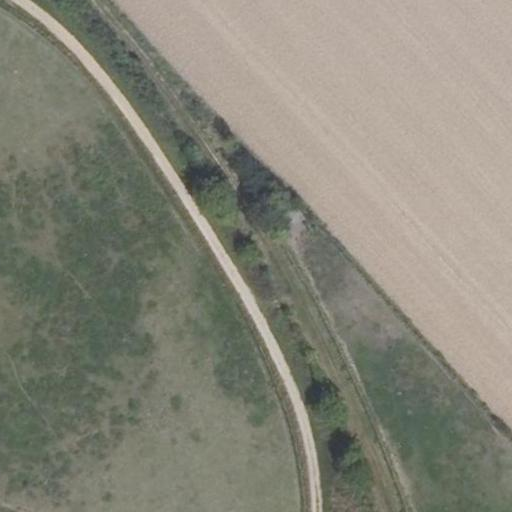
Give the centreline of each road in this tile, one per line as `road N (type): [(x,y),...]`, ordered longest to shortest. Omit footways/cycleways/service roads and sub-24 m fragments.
road 1 (track): [(317,511),(304,425),(235,278),(105,84),(22,0)]
road 2 (track): [(393,511),(185,102),(89,0)]
